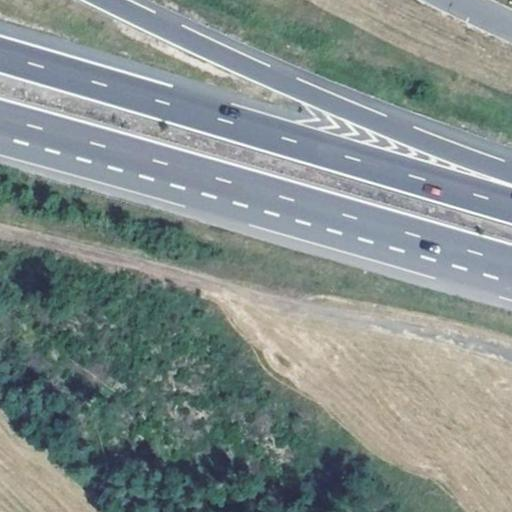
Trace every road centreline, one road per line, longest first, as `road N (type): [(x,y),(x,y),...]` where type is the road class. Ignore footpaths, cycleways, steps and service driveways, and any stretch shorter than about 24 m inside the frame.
road 1 (motorway): [(511,204),(0,55)]
road 2 (motorway): [(0,116),(511,265)]
road 3 (motorway): [(511,182),(95,0)]
